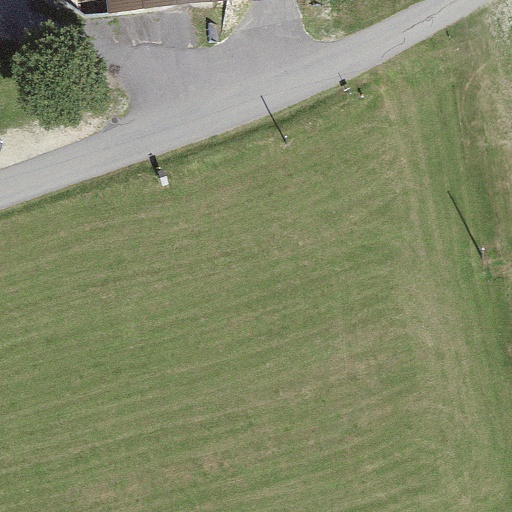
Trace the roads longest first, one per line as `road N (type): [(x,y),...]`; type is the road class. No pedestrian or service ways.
road 1 (unclassified): [(0,186),(302,76),(459,0)]
road 2 (track): [(192,118),(125,63),(33,21),(18,0)]
